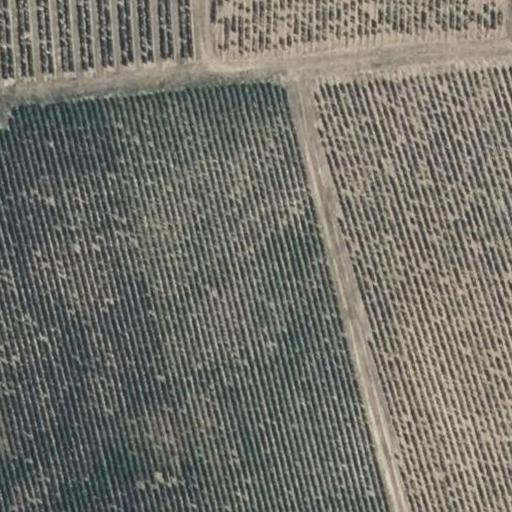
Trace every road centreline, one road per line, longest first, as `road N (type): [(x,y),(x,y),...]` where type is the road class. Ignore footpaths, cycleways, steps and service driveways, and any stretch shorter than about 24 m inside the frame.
road 1 (track): [(292,65),(404,511)]
road 2 (track): [(204,0),(206,50),(228,67),(511,45)]
